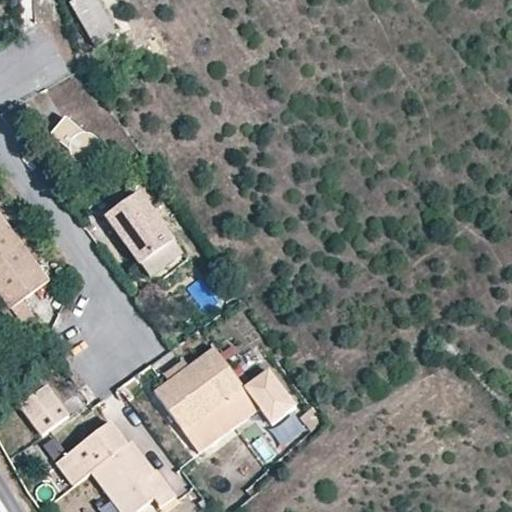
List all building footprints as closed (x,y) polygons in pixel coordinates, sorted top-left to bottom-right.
[(118,38),(95,0),(79,0),(70,5),(97,50),(118,38)] [(94,137),(84,135),(66,120),(51,138),(70,154),(76,164),(84,167),(88,167),(92,166),(98,162),(101,155),(100,143),(94,137)] [(183,256),(140,195),(106,219),(135,259),(150,280),(183,256)] [(50,283),(0,216),(0,295),(8,306),(12,311),(23,303),(50,283)] [(205,310),(218,300),(202,278),(188,288),(205,310)] [(34,320),(23,303),(12,311),(19,321),(23,328),(34,320)] [(19,321),(12,311),(8,306),(1,311),(11,326),(19,321)] [(296,408),(269,372),(245,391),(214,350),(189,369),(181,375),(169,384),(154,396),(199,455),(259,409),(272,426),(296,408)] [(181,375),(189,369),(184,361),(163,377),(169,384),(181,375)] [(71,418),(48,387),(19,408),(42,439),(71,418)] [(323,423),(312,408),(299,418),(311,432),(323,423)] [(267,434),(280,451),(307,430),(294,413),(267,434)] [(168,511),(180,504),(156,472),(154,474),(132,444),(127,447),(117,434),(110,425),(57,465),(74,488),(92,475),(119,511),(141,511),(156,501),(164,511),(168,511)] [(67,455),(55,438),(43,447),(55,463),(67,455)]
